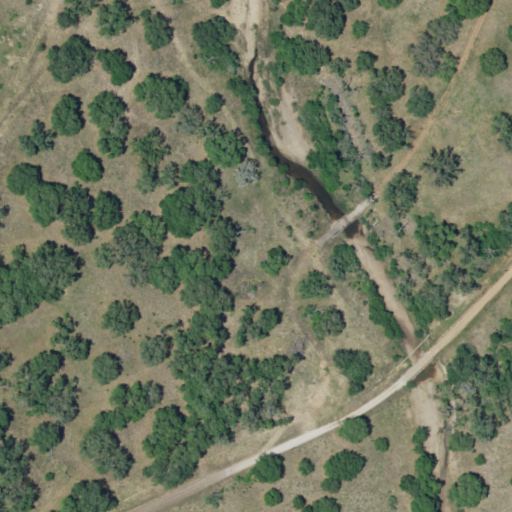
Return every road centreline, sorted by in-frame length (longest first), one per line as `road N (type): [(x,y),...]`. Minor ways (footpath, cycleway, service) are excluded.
road 1 (residential): [(291,442),(257,356),(105,148),(0,60)]
road 2 (residential): [(140,511),(369,410),(402,386)]
